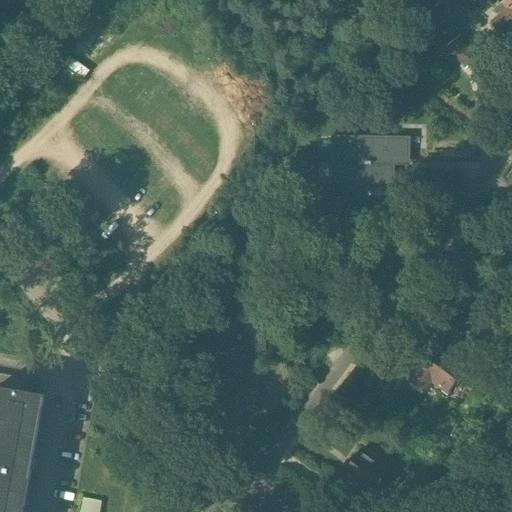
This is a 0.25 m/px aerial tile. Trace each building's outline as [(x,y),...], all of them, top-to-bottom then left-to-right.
[(498,17),(491,23),(503,37),(511,30),(511,0),(508,0),(504,3),(503,3),(494,10),(498,17)] [(460,39),(447,48),(465,71),(478,62),(460,39)] [(338,142),(338,178),(388,179),(388,160),(405,160),(405,143),(338,142)] [(477,292),(467,304),(484,317),(494,304),(477,292)] [(257,393),(258,355),(266,355),(266,323),(218,322),(218,353),(228,353),(228,372),(240,372),(241,393),(257,393)] [(424,392),(432,381),(447,392),(465,369),(437,347),(410,382),(424,392)] [(0,511),(23,511),(45,397),(0,388),(0,511)] [(398,479),(361,451),(343,476),(372,497),(383,481),(392,487),(398,479)] [(324,498),(341,510),(343,508),(348,511),(366,511),(333,487),(324,498)] [(84,498),(81,511),(101,511),(103,502),(84,498)]
